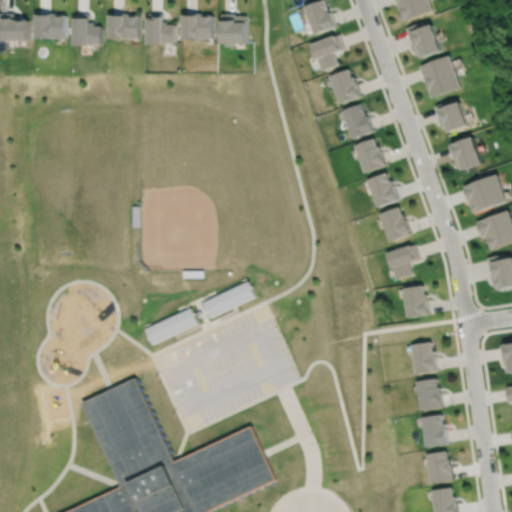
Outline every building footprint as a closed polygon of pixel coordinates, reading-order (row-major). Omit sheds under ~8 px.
[(315,0),(306,4),(316,31),(338,23),(332,8),(330,9),(326,0),(315,0)] [(398,0),(406,19),(437,7),(434,0),(398,0)] [(109,11),(109,36),(140,36),(140,12),(129,12),(129,11),(123,11),(123,12),(118,12),(118,11),(109,11)] [(148,11),(148,15),(147,15),(147,41),(163,41),(163,40),(176,40),(176,22),(168,22),(168,19),(164,19),(163,13),(163,11),(148,11)] [(183,11),(183,36),(214,36),(214,12),(203,12),(203,11),(197,11),(197,12),(192,12),(192,11),(183,11)] [(222,11),(222,40),(226,40),(226,44),(236,44),(236,40),(249,40),(249,19),(248,19),(248,13),(238,13),(238,11),(222,11)] [(409,26),(419,54),(423,52),(425,55),(447,47),(437,20),(427,24),(425,19),(409,26)] [(312,41),(318,57),(318,56),(323,68),(340,62),(335,50),(345,46),(340,32),(337,33),(337,32),(312,41)] [(422,63),(434,96),(465,84),(453,52),(422,63)] [(331,74),(341,101),(363,93),(356,75),(354,75),(351,66),(331,74)] [(437,104),(445,126),(450,124),(452,130),(474,122),(465,98),(455,102),(454,98),(437,104)] [(343,108),(354,136),(376,128),(370,113),(368,114),(363,101),(343,108)] [(452,143),(460,167),(464,165),(466,168),(488,160),(478,134),(452,143)] [(356,143),(366,171),(388,163),(382,144),(379,145),(376,136),(356,143)] [(368,178),(379,206),(401,197),(394,178),(392,179),(389,170),(368,178)] [(466,184),(476,212),(511,199),(501,172),(466,184)] [(381,212),(391,240),(414,232),(407,213),(404,214),(401,205),(381,212)] [(511,208),(479,220),(484,234),(488,233),(494,249),(511,242),(511,208)] [(388,251),(393,267),(394,266),(397,278),(415,273),(411,261),(418,259),(418,258),(421,257),(416,242),(388,251)] [(490,256),(497,286),(502,285),(503,288),(511,285),(511,257),(509,258),(508,252),(490,256)] [(204,301),(211,316),(235,305),(257,295),(250,280),(247,281),(206,300),(204,301)] [(405,287),(409,316),(432,313),(430,293),(427,293),(426,284),(405,287)] [(146,328),(153,343),(178,332),(199,322),(192,307),(189,308),(149,327),(146,328)] [(412,343),(416,373),(439,370),(436,350),(434,350),(433,341),(412,343)] [(511,342),(502,344),(505,360),(506,360),(508,372),(511,371),(511,342)] [(138,377),(111,390),(85,402),(123,485),(124,487),(68,511),(210,511),(280,480),(266,450),(255,426),(177,461),(176,458),(138,377)] [(417,380),(421,410),(444,406),(441,386),(439,387),(438,377),(417,380)] [(422,416),(426,446),(449,443),(447,423),(444,423),(443,414),(422,416)] [(427,453),(431,483),(455,479),(452,459),(449,459),(448,450),(427,453)] [(432,490),(434,511),(459,511),(457,496),(454,496),(453,487),(432,490)]
